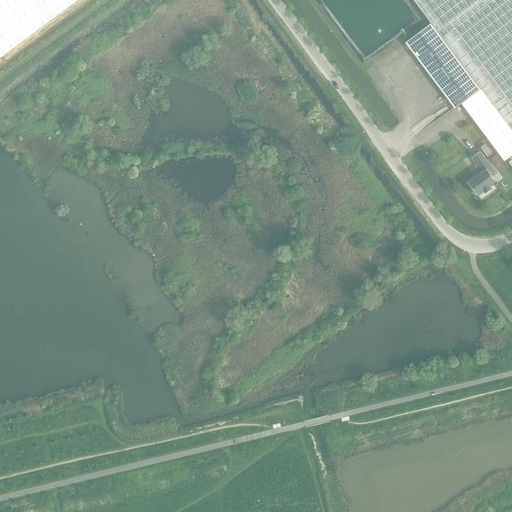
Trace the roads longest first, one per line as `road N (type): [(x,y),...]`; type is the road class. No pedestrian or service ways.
road 1 (unknown): [(511,368),(0,486)]
road 2 (tertiary): [(275,0),(453,237),(475,243),(511,232)]
